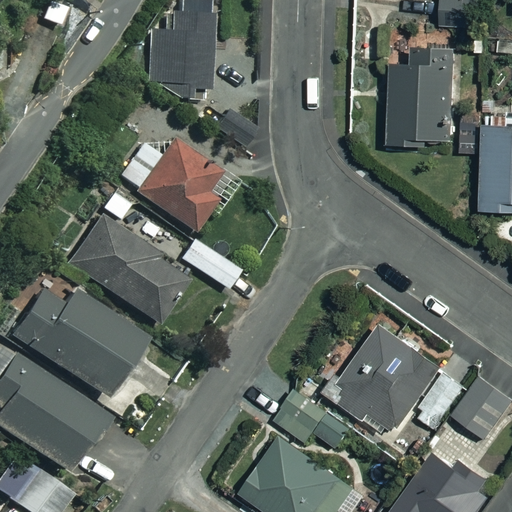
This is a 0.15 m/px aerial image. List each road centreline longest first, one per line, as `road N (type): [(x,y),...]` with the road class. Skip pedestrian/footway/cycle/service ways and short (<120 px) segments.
road 1 (residential): [(343,208),(132,511)]
road 2 (residential): [(298,0),(299,141),(312,181),(343,208)]
road 3 (residential): [(0,181),(123,0)]
road 4 (residential): [(343,208),(511,327)]
